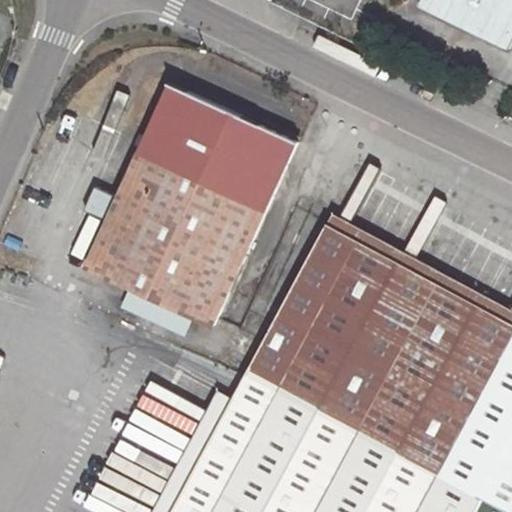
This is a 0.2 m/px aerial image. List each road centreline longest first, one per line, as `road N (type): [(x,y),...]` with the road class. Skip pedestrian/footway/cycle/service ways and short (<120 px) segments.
road 1 (unclassified): [(184,0),(511,167)]
road 2 (unclassified): [(70,0),(0,163)]
